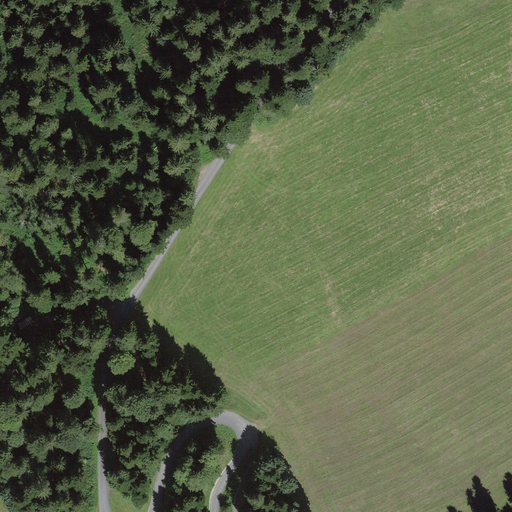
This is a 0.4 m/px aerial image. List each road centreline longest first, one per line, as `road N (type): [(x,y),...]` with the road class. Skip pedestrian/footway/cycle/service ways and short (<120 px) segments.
road 1 (unclassified): [(105,511),(102,400),(122,310),(233,140),(345,0)]
road 2 (unclassified): [(214,511),(244,440),(241,426),(218,417),(193,427),(177,447),(153,511)]
